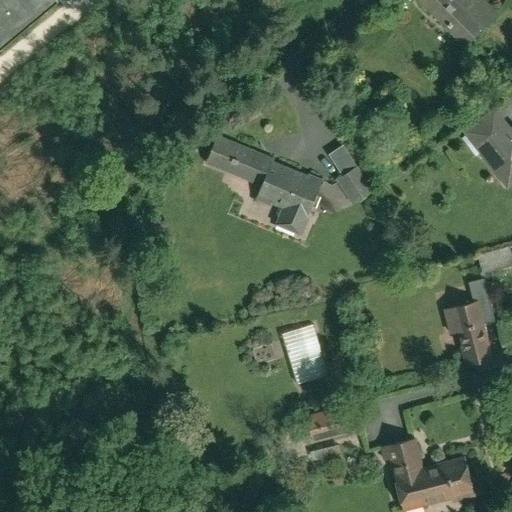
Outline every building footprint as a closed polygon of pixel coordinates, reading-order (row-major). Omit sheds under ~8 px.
[(0,0),(0,46),(57,0),(56,0),(0,0)] [(497,15),(482,0),(414,0),(460,49),(497,15)] [(511,180),(511,122),(508,125),(491,103),(460,127),(505,186),(511,180)] [(201,165),(256,186),(268,157),(212,136),(201,165)] [(370,190),(338,145),(323,155),(337,175),(330,179),(335,186),(349,205),(370,190)] [(318,184),(321,178),(268,157),(256,186),(251,201),(265,206),(267,201),(275,204),(277,198),(283,201),(273,226),(298,235),(309,208),(318,184)] [(318,184),(309,208),(332,217),(349,205),(335,186),(330,189),(318,184)] [(473,240),(477,253),(495,248),(491,235),(473,240)] [(511,243),(495,248),(477,253),(482,271),(511,262),(511,243)] [(475,299),(481,323),(491,320),(480,278),(466,281),(471,300),(475,299)] [(463,365),(490,358),(481,323),(475,299),(471,300),(439,308),(447,336),(455,333),(463,365)] [(283,330),(292,382),(325,376),(315,324),(283,330)] [(333,407),(304,415),(313,445),(341,437),(333,407)] [(413,437),(375,446),(379,462),(386,460),(399,510),(448,497),(450,505),(474,499),(463,455),(420,465),(413,437)]
